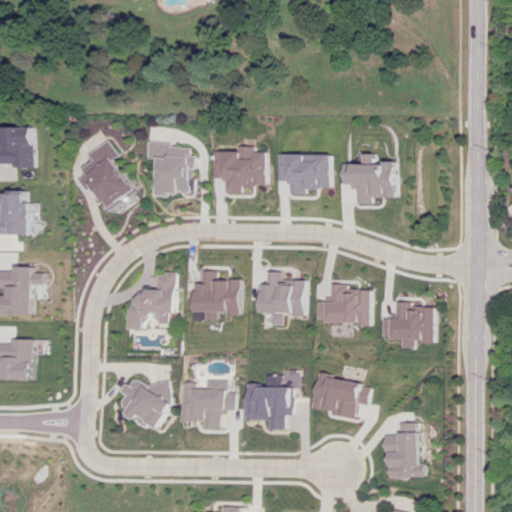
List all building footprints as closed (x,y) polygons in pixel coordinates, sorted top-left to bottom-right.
[(0,125),(0,162),(14,163),(14,166),(36,167),(36,126),(0,125)] [(114,158),(120,154),(111,140),(89,153),(94,160),(83,168),(87,174),(82,178),(102,210),(134,189),(114,158)] [(154,195),(168,196),(169,191),(189,193),(191,168),(196,169),(197,155),(190,155),(191,145),(148,142),(147,158),(156,159),(154,195)] [(213,177),(224,177),(224,192),(240,192),(241,185),(266,185),(266,151),(256,151),(256,145),(241,145),(241,150),(213,150),(213,177)] [(289,180),(289,193),(305,193),(306,187),(331,187),(332,154),(278,153),(277,180),(289,180)] [(397,197),(397,161),(376,161),(376,154),(358,154),(358,163),(343,162),(343,185),(357,185),(357,203),(373,203),(373,197),(397,197)] [(0,233),(29,233),(28,192),(0,192),(0,210),(0,218),(0,233)] [(0,270),(0,286),(5,287),(5,313),(33,312),(32,284),(43,283),(43,272),(33,272),(33,265),(12,266),(12,270),(0,270)] [(193,311),(205,311),(205,320),(217,320),(217,311),(227,311),(227,314),(239,314),(239,279),(214,279),(214,269),(200,269),(200,282),(193,282),(193,311)] [(303,314),(304,279),(280,279),(280,271),(264,270),(264,283),(258,283),(258,312),(270,312),(269,324),(282,325),(282,314),(303,314)] [(175,272),(156,272),(156,291),(128,291),(128,328),(143,329),(143,315),(158,315),(158,323),(168,323),(168,313),(174,313),(175,272)] [(370,291),(345,290),(345,283),(329,283),(329,299),(315,299),(315,320),(357,321),(357,325),(369,325),(370,291)] [(35,338),(11,338),(11,343),(0,342),(0,378),(34,379),(35,338)] [(314,408),(357,415),(359,402),(370,404),(373,383),(320,374),(314,408)] [(168,379),(149,384),(139,379),(123,383),(125,395),(122,403),(128,406),(130,416),(133,417),(138,416),(160,427),(173,398),(168,379)] [(229,379),(207,379),(206,388),(195,388),(195,381),(184,381),(184,420),(207,420),(207,427),(223,427),(224,411),(237,411),(238,391),(229,391),(229,379)] [(248,419),(273,419),(272,428),(288,429),(288,414),(295,415),(296,400),(294,400),(294,385),(249,384),(248,419)] [(426,476),(426,465),(422,465),(421,421),(401,422),(401,436),(389,436),(390,477),(426,476)]
